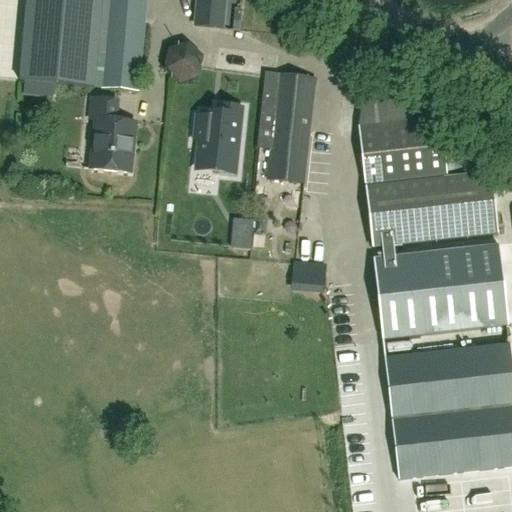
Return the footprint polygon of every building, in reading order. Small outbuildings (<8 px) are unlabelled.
[(26,0),(20,82),(94,89),(102,0),(26,0)] [(138,93),(145,0),(109,0),(102,90),(138,93)] [(224,0),(195,0),(193,27),(222,29),(224,0)] [(189,41),(169,47),(164,73),(181,84),(197,78),(204,56),(189,41)] [(304,186),(316,81),(268,76),(260,147),(269,148),(266,182),(304,186)] [(447,181),(440,119),(412,123),(409,92),(363,88),(358,128),(366,190),(447,181)] [(181,117),(190,95),(177,90),(168,111),(181,117)] [(96,122),(90,171),(130,175),(136,124),(107,121),(108,116),(116,117),(118,102),(93,100),(90,121),(96,122)] [(197,118),(194,143),(199,144),(197,162),(213,164),(212,173),(234,176),(241,110),(219,107),(218,115),(202,114),(202,118),(197,118)] [(372,248),(497,236),(491,180),(364,193),(372,248)] [(244,222),(243,231),(252,231),(253,223),(244,222)] [(508,327),(499,248),(374,262),(383,341),(508,327)] [(293,265),(291,283),(323,285),(325,268),(293,265)] [(221,338),(309,328),(308,315),(296,316),(295,311),(218,320),(221,338)] [(511,469),(511,362),(510,347),(385,361),(398,482),(511,469)]
